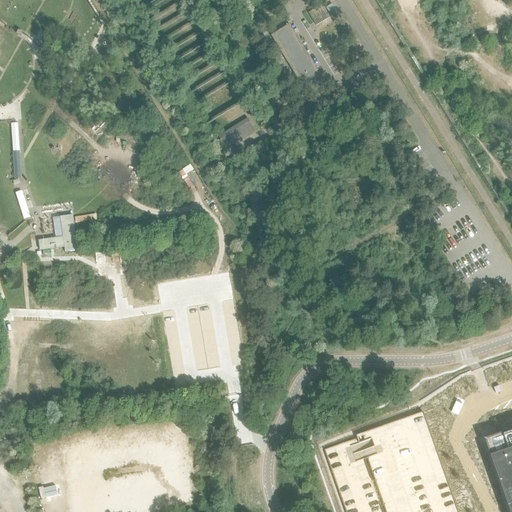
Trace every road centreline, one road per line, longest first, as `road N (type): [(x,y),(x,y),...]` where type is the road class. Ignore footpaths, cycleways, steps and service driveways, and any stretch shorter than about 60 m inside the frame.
road 1 (unknown): [(246,511),(238,456),(269,420),(297,364),(339,347),(406,348),(511,326)]
road 2 (track): [(9,319),(144,314),(215,272),(220,234),(203,209),(159,213),(111,197)]
road 3 (unclassified): [(276,511),(269,459),(306,373),(335,362),(450,359),(511,338)]
road 4 (track): [(511,242),(363,0)]
